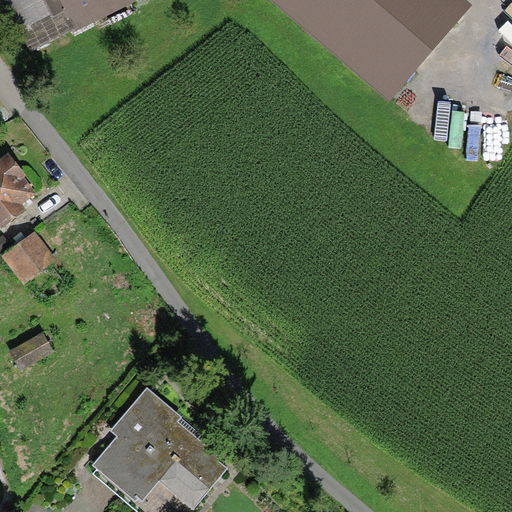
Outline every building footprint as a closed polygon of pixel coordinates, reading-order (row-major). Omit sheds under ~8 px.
[(9,0),(33,48),(130,0),(9,0)] [(286,0),(395,92),(470,6),(462,0),(286,0)] [(0,226),(2,229),(26,211),(22,206),(38,193),(26,177),(28,176),(9,152),(0,159),(0,226)] [(36,231),(2,256),(25,285),(58,260),(36,231)] [(182,420),(147,390),(111,432),(119,438),(95,467),(141,506),(162,481),(194,508),(228,469),(177,426),(182,420)]
